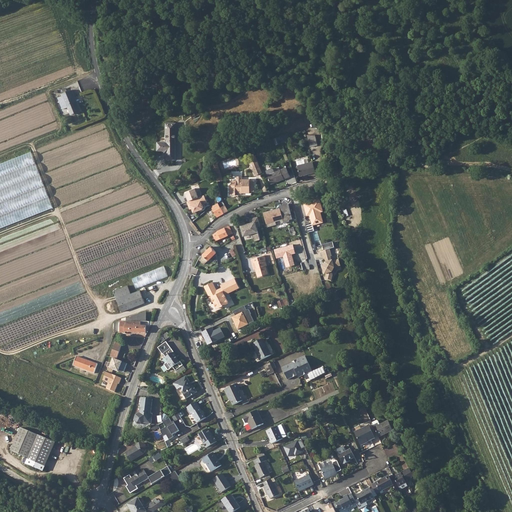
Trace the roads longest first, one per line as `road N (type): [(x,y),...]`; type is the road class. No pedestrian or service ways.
road 1 (unclassified): [(185,244),(178,216),(99,79),(90,26),(95,0)]
road 2 (unclassified): [(260,511),(168,303)]
road 3 (unclassified): [(100,498),(127,399),(168,303)]
road 4 (track): [(511,172),(395,163),(342,175)]
